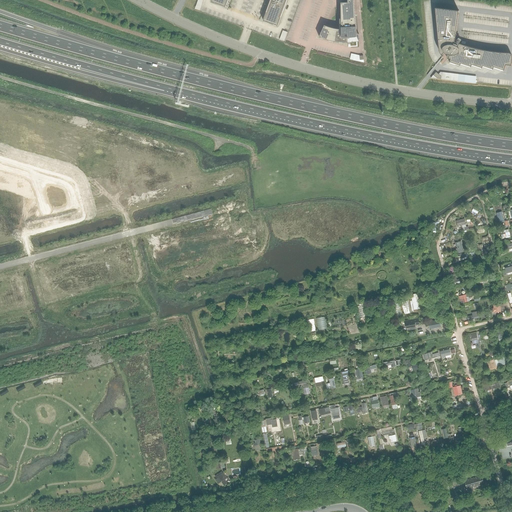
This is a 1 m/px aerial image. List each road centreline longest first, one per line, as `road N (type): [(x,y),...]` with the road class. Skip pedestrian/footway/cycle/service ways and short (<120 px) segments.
road 1 (trunk): [(511,145),(302,106),(0,26)]
road 2 (unclassified): [(511,104),(337,77),(258,54),(137,0)]
road 3 (trunk): [(166,88),(511,158)]
road 4 (track): [(217,511),(445,460),(488,436)]
road 5 (track): [(0,77),(235,143),(254,160)]
road 6 (unclassified): [(0,267),(235,205)]
road 7 (trunk): [(0,41),(166,88)]
road 8 (trunk): [(0,48),(166,88)]
road 9 (unclassified): [(37,175),(68,185),(75,200),(48,214),(36,180)]
